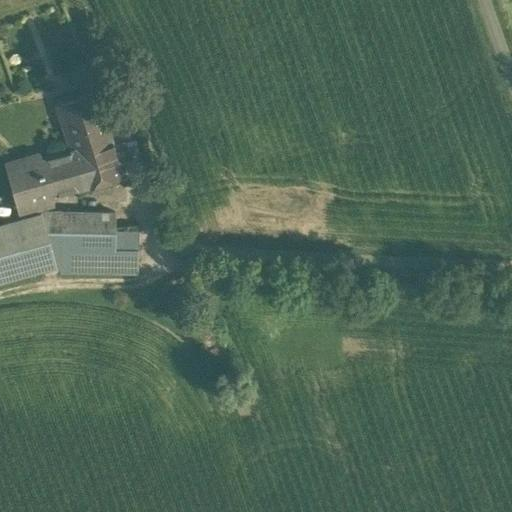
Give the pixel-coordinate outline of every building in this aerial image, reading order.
[(72,150),(73,152),(111,139),(96,93),(58,105),(72,150)] [(40,159),(39,151),(24,154),(25,157),(5,163),(19,213),(54,203),(51,194),(83,185),(121,174),(111,139),(73,152),(72,150),(40,159)] [(0,281),(56,265),(41,211),(0,222),(0,281)] [(115,212),(41,211),(56,265),(62,268),(61,271),(90,271),(115,272),(115,249),(138,249),(138,231),(115,231),(115,212)] [(115,249),(115,272),(138,273),(138,249),(115,249)]
